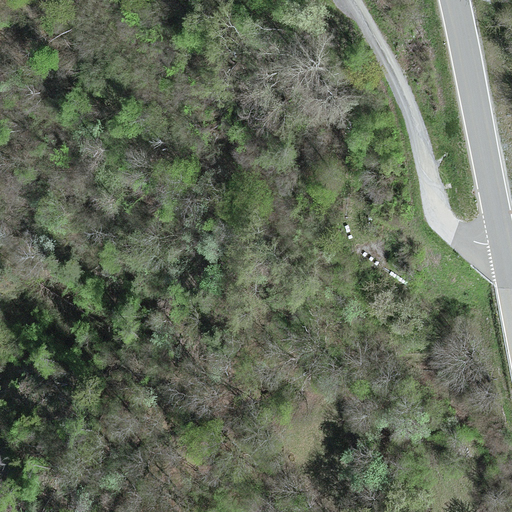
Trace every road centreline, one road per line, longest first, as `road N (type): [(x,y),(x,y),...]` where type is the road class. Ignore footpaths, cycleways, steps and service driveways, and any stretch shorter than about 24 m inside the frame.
road 1 (track): [(503,244),(467,241),(450,229),(402,96),(346,0)]
road 2 (tertiary): [(454,0),(511,288)]
